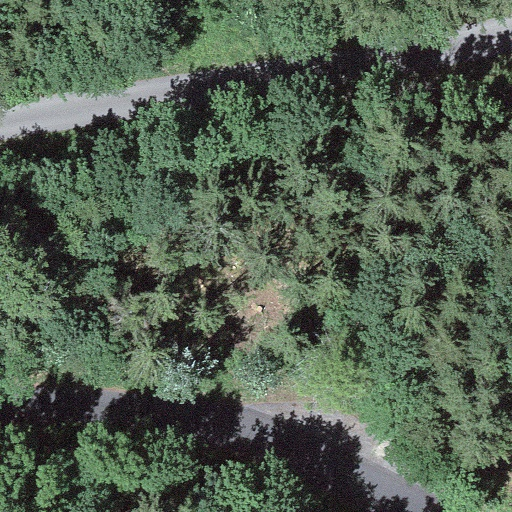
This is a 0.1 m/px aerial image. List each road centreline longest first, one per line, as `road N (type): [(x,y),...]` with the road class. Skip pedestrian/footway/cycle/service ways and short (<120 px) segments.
road 1 (unclassified): [(0,125),(320,74),(511,32)]
road 2 (unclassified): [(418,511),(309,458),(173,417),(81,404),(0,404)]
